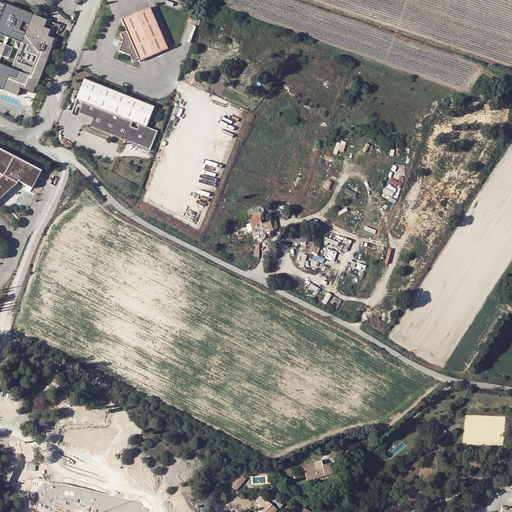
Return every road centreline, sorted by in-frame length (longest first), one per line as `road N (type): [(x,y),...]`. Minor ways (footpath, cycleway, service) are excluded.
road 1 (unclassified): [(511,389),(413,365),(128,214),(76,163),(24,133)]
road 2 (unclassified): [(24,133),(43,122),(89,0)]
